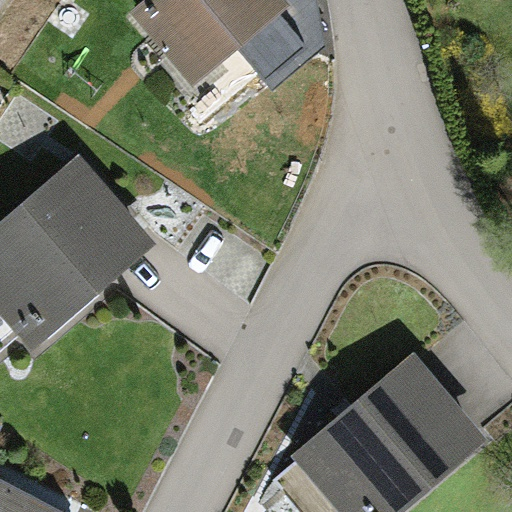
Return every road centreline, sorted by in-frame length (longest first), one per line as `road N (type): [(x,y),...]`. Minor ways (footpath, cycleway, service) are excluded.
road 1 (residential): [(412,170),(351,220),(194,511)]
road 2 (residential): [(412,170),(430,220),(511,334)]
road 3 (residential): [(366,0),(412,170)]
